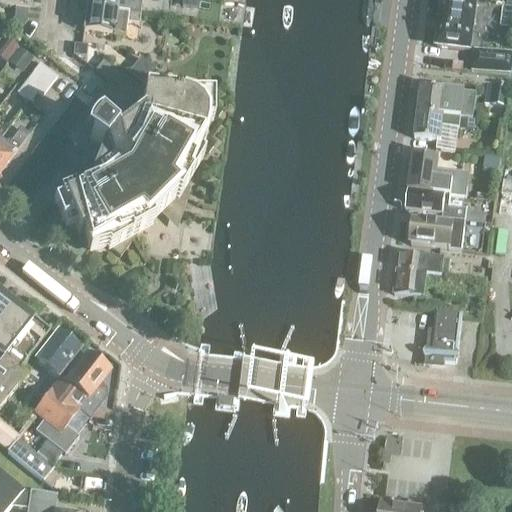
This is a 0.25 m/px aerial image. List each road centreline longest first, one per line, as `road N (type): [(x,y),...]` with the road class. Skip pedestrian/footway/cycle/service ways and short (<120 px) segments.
road 1 (tertiary): [(355,393),(407,0)]
road 2 (secondary): [(155,363),(192,375),(355,393)]
road 3 (secondary): [(0,242),(155,363)]
road 4 (secondary): [(511,410),(355,393)]
road 5 (residential): [(121,511),(134,406),(155,363)]
